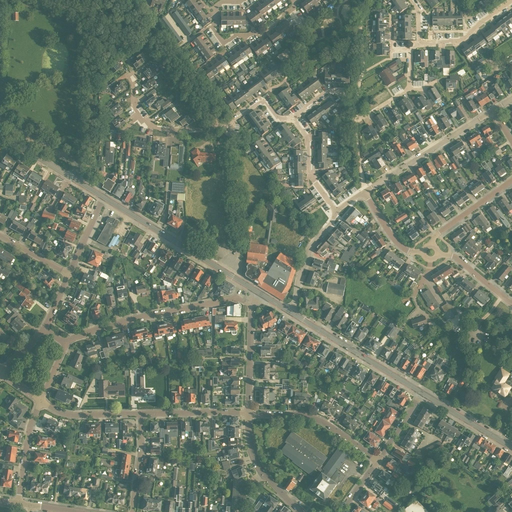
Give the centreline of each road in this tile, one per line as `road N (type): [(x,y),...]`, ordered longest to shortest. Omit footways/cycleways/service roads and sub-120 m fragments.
road 1 (residential): [(292,118),(278,120),(262,99),(223,128),(152,126),(135,109),(132,74)]
road 2 (residential): [(66,343),(110,325),(238,298),(254,304)]
road 3 (secondary): [(261,293),(102,196)]
road 4 (secondary): [(421,392),(290,311)]
road 5 (residential): [(364,192),(493,111)]
road 6 (residential): [(377,461),(316,418),(248,413)]
